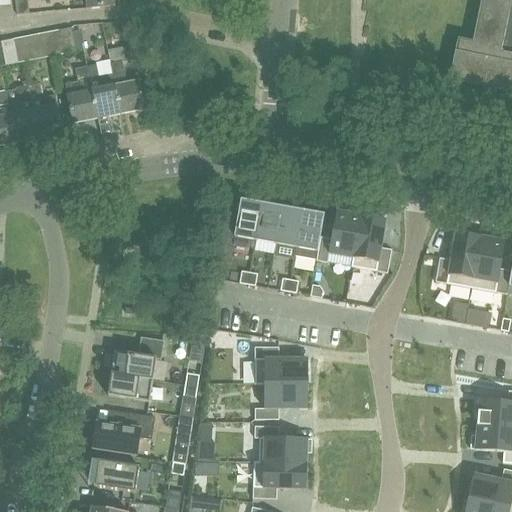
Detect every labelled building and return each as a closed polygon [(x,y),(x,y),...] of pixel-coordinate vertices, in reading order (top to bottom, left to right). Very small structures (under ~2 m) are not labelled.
[(86,0),(87,9),(114,7),(113,0),(86,0)] [(511,0),(482,0),(473,43),(458,40),(450,80),(511,93),(511,0)] [(63,54),(75,51),(71,28),(59,31),(63,54)] [(52,56),(63,54),(59,31),(47,33),(52,56)] [(52,56),(47,33),(35,35),(40,59),(52,56)] [(29,61),(40,59),(35,35),(24,38),(29,61)] [(18,63),(29,61),(24,38),(13,40),(18,63)] [(18,63),(13,40),(2,43),(7,66),(18,63)] [(108,50),(113,76),(121,115),(145,110),(139,81),(127,84),(123,62),(135,59),(132,45),(108,50)] [(98,65),(86,67),(97,120),(121,115),(113,76),(101,78),(98,65)] [(97,120),(86,67),(75,70),(78,83),(65,86),(73,124),(97,120)] [(15,91),(5,93),(7,106),(15,145),(39,140),(28,87),(27,84),(27,82),(22,83),(23,88),(15,90),(15,91)] [(40,85),(28,87),(39,140),(63,135),(55,96),(42,99),(40,85)] [(0,148),(15,145),(5,93),(4,92),(0,93),(0,148)] [(254,249),(262,205),(240,201),(239,211),(236,225),(232,246),(233,246),(254,249)] [(276,245),(282,209),(262,205),(254,249),(254,250),(256,241),(276,245)] [(320,238),(316,262),(327,264),(351,268),(352,259),(353,259),(361,216),(350,214),(351,209),(337,207),(331,240),(320,238)] [(226,209),(217,260),(230,263),(233,246),(232,246),(236,225),(239,211),(226,209)] [(296,249),(303,212),(282,209),(276,245),(296,249)] [(324,216),(307,213),(303,212),(296,249),(295,257),(316,261),(320,238),(324,216)] [(352,259),(351,268),(387,275),(391,251),(381,249),(386,221),(361,216),(353,259),(352,259)] [(439,259),(435,283),(471,290),(480,238),(455,233),(450,261),(439,259)] [(480,238),(471,290),(506,296),(511,272),(500,270),(506,237),(492,235),(491,239),(480,238)] [(247,286),(249,274),(241,272),(239,284),(247,286)] [(249,274),(247,286),(255,287),(257,275),(249,274)] [(288,293),(290,281),(282,279),(280,291),(288,293)] [(290,281),(288,293),(296,294),(298,282),(290,281)] [(313,286),(311,297),(321,299),(322,292),(319,287),(313,286)] [(500,331),(508,333),(511,321),(503,319),(500,331)] [(138,356),(115,353),(111,375),(152,381),(156,360),(161,361),(164,342),(141,338),(138,356)] [(264,385),(307,385),(307,360),(279,360),(279,349),(255,349),(254,386),(264,386),(264,385)] [(187,374),(185,386),(197,388),(199,376),(187,374)] [(152,381),(111,375),(108,397),(149,403),(152,381)] [(264,385),(264,386),(264,410),(255,410),(255,421),(279,421),(279,410),(307,410),(307,385),(264,385)] [(197,388),(185,386),(183,397),(195,399),(197,388)] [(477,426),(511,428),(511,392),(508,392),(507,403),(479,401),(477,426)] [(127,427),(107,424),(97,422),(96,425),(93,425),(91,435),(90,441),(94,441),(92,451),(136,458),(138,439),(151,441),(155,418),(128,414),(127,427)] [(180,418),(178,429),(190,431),(192,419),(180,418)] [(511,465),(511,428),(477,426),(476,437),(471,436),(470,451),(503,454),(502,464),(511,465)] [(258,464),(306,465),(307,454),(311,454),(312,441),(278,440),(278,428),(254,427),(254,439),(259,439),(258,463),(258,464)] [(210,441),(199,440),(197,461),(213,461),(215,441),(210,441)] [(109,463),(98,462),(94,487),(135,494),(139,468),(125,466),(125,461),(110,458),(109,463)] [(171,474),(183,476),(185,465),(173,463),(171,474)] [(258,464),(258,463),(253,463),(252,500),(276,501),(276,490),(306,490),(306,465),(258,464)] [(468,500),(511,509),(511,472),(503,470),(501,481),(473,475),(468,500)] [(189,508),(197,509),(199,496),(190,495),(189,508)] [(511,511),(511,509),(468,500),(465,511),(511,511)]
